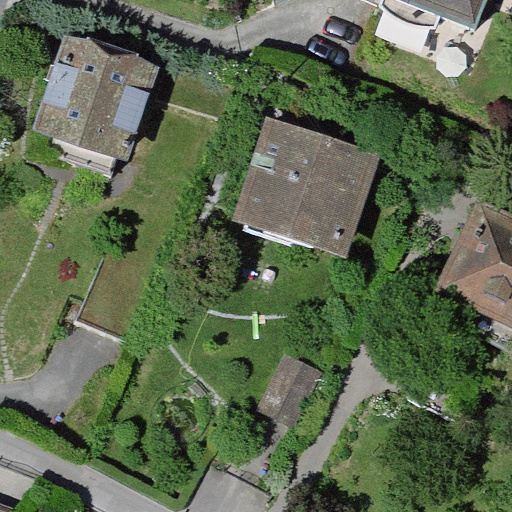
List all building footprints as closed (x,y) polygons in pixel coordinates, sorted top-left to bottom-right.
[(405,0),(474,26),(484,0),(405,0)] [(123,168),(156,71),(63,40),(30,137),(123,168)] [(347,266),(382,159),(268,122),(233,229),(347,266)] [(438,298),(511,332),(511,216),(483,203),(438,298)] [(285,342),(257,404),(286,421),(317,358),(285,342)]
